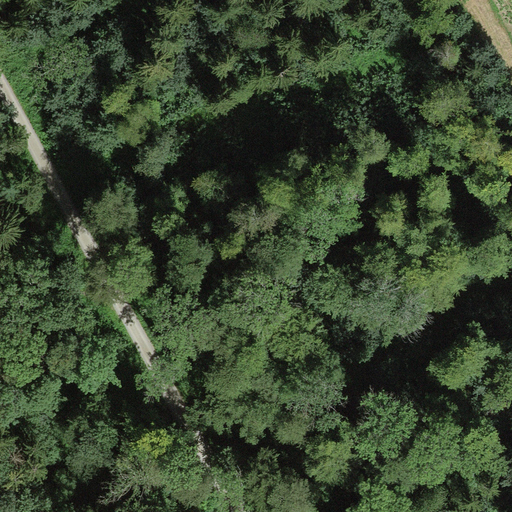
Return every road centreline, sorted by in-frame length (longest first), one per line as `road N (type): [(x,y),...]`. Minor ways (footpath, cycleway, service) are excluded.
road 1 (track): [(0,94),(132,312)]
road 2 (track): [(232,511),(132,312)]
